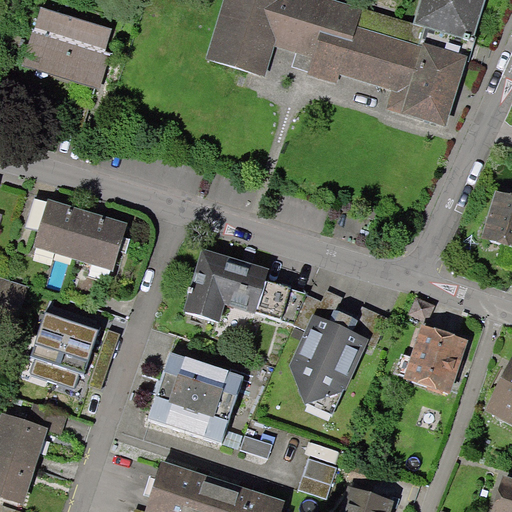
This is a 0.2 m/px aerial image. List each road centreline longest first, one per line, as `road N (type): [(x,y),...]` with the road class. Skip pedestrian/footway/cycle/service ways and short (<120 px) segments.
road 1 (residential): [(71,511),(179,207)]
road 2 (residential): [(417,280),(179,207)]
road 3 (residential): [(417,280),(511,64)]
road 4 (residential): [(504,313),(436,511)]
road 5 (residential): [(179,207),(0,152)]
